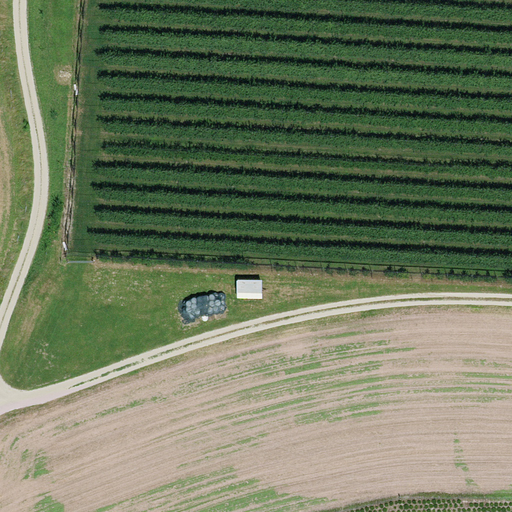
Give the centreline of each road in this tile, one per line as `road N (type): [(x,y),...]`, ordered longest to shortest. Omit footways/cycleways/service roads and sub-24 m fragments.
road 1 (track): [(0,397),(19,402),(77,386),(268,320),(382,301),(511,301)]
road 2 (track): [(0,327),(38,192),(17,0)]
